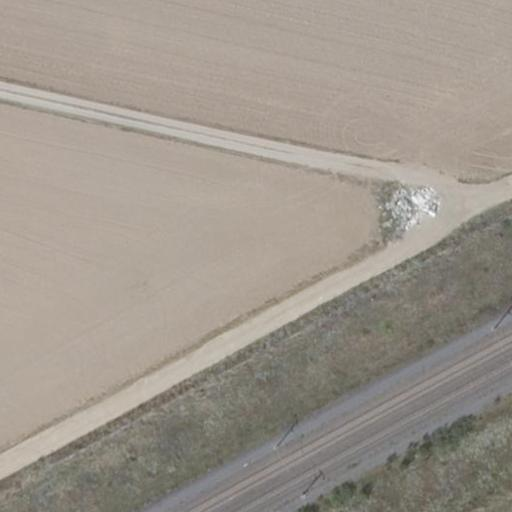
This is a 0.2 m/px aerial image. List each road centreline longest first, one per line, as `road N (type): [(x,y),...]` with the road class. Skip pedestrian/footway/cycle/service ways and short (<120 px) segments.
road 1 (track): [(511,187),(0,467)]
road 2 (track): [(0,86),(475,207)]
